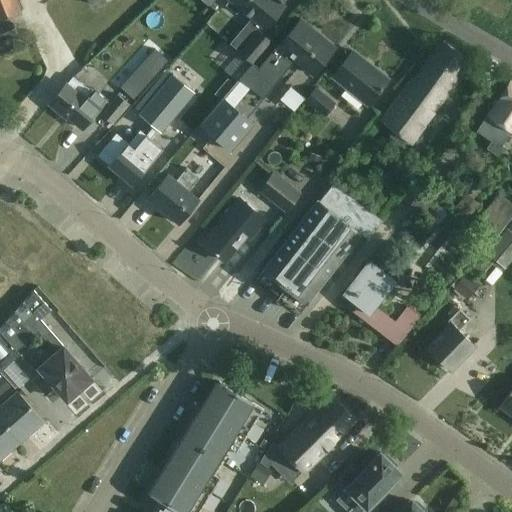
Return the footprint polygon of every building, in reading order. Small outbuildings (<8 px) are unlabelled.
[(0,0),(0,19),(20,11),(15,0),(0,0)] [(106,0),(103,0),(90,14),(103,27),(118,13),(106,0)] [(236,15),(241,10),(264,29),(283,6),(276,0),(228,0),(230,1),(226,7),(236,15)] [(258,68),(252,63),(238,79),(263,99),(295,60),(312,75),(332,50),(309,30),(310,28),(300,20),(279,46),(278,45),(258,68)] [(239,52),(252,63),(270,42),(257,31),(239,52)] [(413,80),(402,96),(383,124),(399,136),(456,52),(441,42),(415,81),(413,80)] [(367,105),(375,95),(387,80),(352,51),(333,75),(326,70),(323,75),(329,80),(332,76),(367,105)] [(456,52),(399,136),(414,146),(471,62),(456,52)] [(116,133),(97,155),(109,165),(109,166),(132,185),(147,167),(162,149),(151,140),(158,131),(160,133),(194,93),(172,75),(171,76),(141,113),(139,115),(153,127),(146,135),(139,130),(128,144),(116,133)] [(511,82),(510,81),(499,97),(478,130),(479,131),(478,133),(487,139),(488,137),(491,139),(486,148),(498,156),(504,146),(502,144),(510,131),(511,132),(511,82)] [(66,85),(62,90),(49,105),(62,116),(64,113),(81,128),(96,111),(97,112),(107,100),(99,93),(96,97),(84,87),(78,95),(66,85)] [(278,99),(293,111),(303,97),(288,86),(278,99)] [(308,96),(328,111),(335,103),(314,87),(308,96)] [(100,114),(112,124),(128,104),(117,95),(100,114)] [(324,117),(328,111),(308,96),(304,101),(324,117)] [(230,151),(251,125),(221,100),(199,125),(230,151)] [(184,121),(172,135),(182,144),(194,130),(184,121)] [(362,154),(371,142),(367,139),(371,134),(364,128),(351,146),(362,154)] [(316,173),(322,157),(310,153),(305,168),(316,173)] [(167,175),(161,183),(148,198),(178,223),(198,200),(187,191),(198,178),(186,168),(175,181),(167,175)] [(273,171),(258,191),(272,202),(285,212),(301,192),(273,171)] [(307,298),(310,300),(323,282),(321,280),(358,234),(367,242),(383,222),(333,183),(271,263),(269,261),(267,263),(269,265),(262,274),(282,289),(288,283),(306,297),(305,299),(306,299),(307,298)] [(467,219),(480,204),(466,193),(453,208),(467,219)] [(494,238),(511,216),(511,203),(500,194),(498,193),(474,222),(494,238)] [(215,235),(206,246),(225,261),(237,246),(246,236),(251,240),(267,220),(239,197),(234,205),(224,217),(211,232),(215,235)] [(0,246),(20,226),(0,206),(0,246)] [(438,206),(428,218),(438,226),(447,214),(438,206)] [(511,233),(507,229),(486,253),(473,268),(482,276),(496,261),(504,268),(511,258),(511,233)] [(369,260),(356,277),(343,293),(358,304),(353,310),(397,344),(418,317),(407,308),(396,322),(376,307),(396,281),(369,260)] [(468,301),(480,286),(467,274),(454,290),(468,301)] [(0,327),(0,372),(20,355),(17,351),(38,332),(56,352),(37,368),(41,372),(32,380),(45,395),(54,388),(59,392),(67,400),(101,368),(102,367),(103,366),(102,365),(99,362),(97,360),(94,357),(90,352),(88,350),(76,336),(59,315),(57,313),(55,310),(51,306),(48,302),(40,294),(34,289),(33,290),(31,293),(28,296),(0,327)] [(459,308),(452,316),(447,321),(451,324),(428,348),(451,370),(474,346),(459,331),(470,319),(459,308)] [(1,377),(0,377),(0,395),(10,387),(1,377)] [(263,408),(218,381),(218,382),(148,495),(163,503),(158,511),(199,511),(211,493),(220,478),(215,475),(230,449),(235,453),(263,408)] [(511,389),(511,391),(499,407),(511,416),(511,389)] [(0,408),(0,419),(20,442),(42,422),(17,393),(0,408)] [(302,472),(341,433),(355,420),(334,398),(318,413),(315,410),(277,447),(278,448),(267,459),(285,478),(296,466),(302,472)] [(0,459),(20,442),(0,419),(0,459)] [(347,489),(335,500),(347,511),(362,511),(366,508),(367,508),(383,491),(400,474),(394,468),(397,465),(385,453),(382,456),(380,454),(359,476),(350,468),(340,478),(348,487),(347,489)] [(258,462),(249,477),(263,486),(272,471),(267,468),(259,463),(258,462)] [(221,486),(239,492),(245,474),(228,467),(221,486)] [(411,501),(399,511),(425,511),(425,510),(419,503),(413,503),(411,501)]
